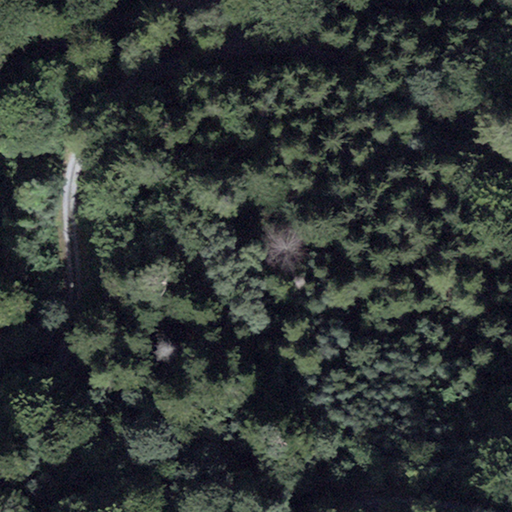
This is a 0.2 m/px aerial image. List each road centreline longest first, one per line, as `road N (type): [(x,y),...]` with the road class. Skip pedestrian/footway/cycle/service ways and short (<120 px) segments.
road 1 (track): [(0,421),(45,386),(74,297),(59,205),(87,107),(178,53),(278,28)]
road 2 (track): [(511,180),(468,168),(387,92),(278,28)]
road 3 (track): [(211,0),(81,27),(0,74)]
road 4 (track): [(450,511),(348,489),(317,511)]
